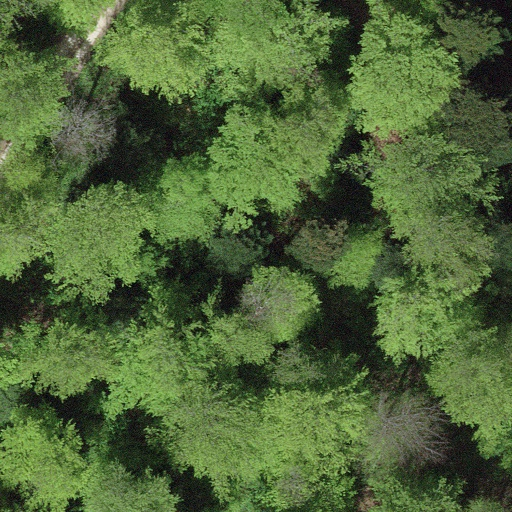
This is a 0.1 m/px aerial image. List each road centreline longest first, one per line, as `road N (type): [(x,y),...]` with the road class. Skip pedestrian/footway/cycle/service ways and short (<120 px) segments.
road 1 (track): [(108,0),(38,107),(0,191)]
road 2 (track): [(355,511),(511,408)]
